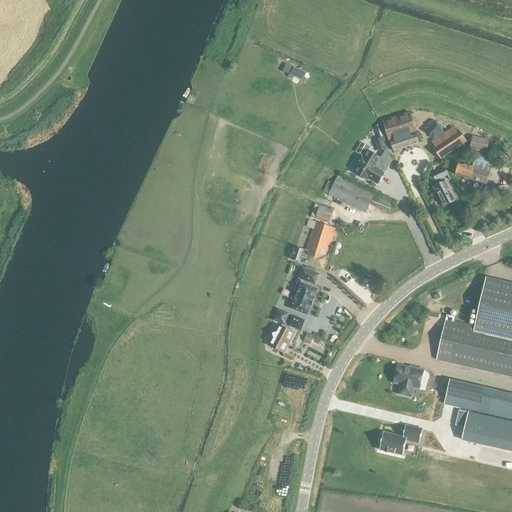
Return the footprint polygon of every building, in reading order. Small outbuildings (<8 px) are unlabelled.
[(306,73),(294,68),(290,75),(303,81),(306,73)] [(391,142),(394,152),(419,144),(410,113),(383,121),(389,142),(391,142)] [(428,128),(435,139),(444,132),(437,122),(428,128)] [(433,142),(436,147),(434,149),(441,159),(467,142),(460,131),(458,133),(454,128),(444,135),(433,142)] [(379,140),(383,151),(387,150),(387,149),(384,138),(379,140)] [(487,153),(489,143),(473,139),(471,149),(487,153)] [(378,185),(384,174),(376,168),(381,159),(368,151),(364,157),(361,155),(354,166),(358,168),(355,173),(368,181),(369,179),(378,185)] [(472,168),(459,164),(455,175),(486,184),(494,158),(476,153),(472,168)] [(433,175),(436,182),(449,175),(445,169),(433,175)] [(329,182),(323,192),(329,195),(365,214),(374,196),(338,177),(334,184),(329,182)] [(456,201),(446,182),(434,188),(444,208),(456,201)] [(380,196),(376,204),(391,211),(394,203),(380,196)] [(312,218),(329,223),(333,211),(316,206),(312,218)] [(314,254),(310,266),(322,270),(336,229),(315,223),(306,251),(314,254)] [(293,261),(310,266),(314,254),(306,251),(296,249),(293,261)] [(294,301),(291,308),(307,315),(311,306),(314,300),(313,299),(317,291),(313,289),(314,284),(315,284),(319,275),(303,269),(299,278),(304,280),(302,285),(301,285),(298,292),(295,291),(291,300),(294,301)] [(360,284),(366,287),(368,281),(363,278),(360,284)] [(454,318),(447,316),(437,361),(511,378),(511,285),(486,279),(475,327),(453,322),(454,318)] [(305,321),(279,311),(275,321),(301,331),(305,321)] [(270,346),(283,353),(293,333),(281,327),(277,333),(271,334),(274,339),(270,346)] [(313,339),(307,336),(304,341),(310,345),(313,339)] [(426,372),(423,372),(423,370),(416,369),(416,370),(398,366),(398,368),(396,369),(395,373),(396,375),(394,384),(401,385),(398,395),(412,398),(414,388),(425,391),(427,380),(428,379),(429,376),(429,375),(426,372)] [(511,395),(450,381),(444,404),(511,420),(511,395)] [(511,422),(469,412),(462,439),(511,451),(511,422)] [(406,440),(420,443),(423,430),(406,426),(403,438),(383,433),(383,435),(381,435),(379,442),(381,442),(379,450),(387,452),(387,454),(394,455),(395,454),(403,456),(406,440)]
